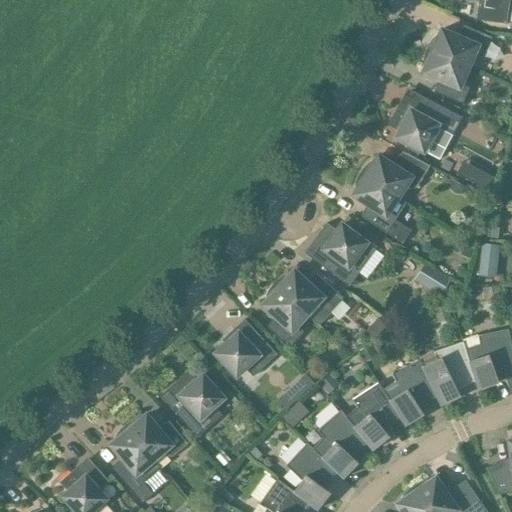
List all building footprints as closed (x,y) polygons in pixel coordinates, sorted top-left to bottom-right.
[(478,0),(476,20),(506,24),(509,0),(478,0)] [(426,49),(468,67),(473,55),(479,58),(483,56),(491,37),(469,28),(465,38),(461,39),(441,30),(438,37),(436,36),(430,42),(426,49)] [(439,95),(462,105),(470,87),(468,82),(463,80),(468,67),(426,49),(424,57),(423,66),(425,66),(422,73),(443,82),(444,85),(439,95)] [(420,151),(438,161),(443,152),(452,136),(439,129),(438,131),(435,129),(446,110),(412,91),(400,115),(395,112),(388,125),(399,131),(395,138),(407,144),(405,148),(418,155),(420,151)] [(461,118),(446,110),(435,129),(438,131),(439,129),(452,136),(461,118)] [(360,173),(398,197),(405,186),(410,190),(415,189),(430,166),(424,163),(408,155),(400,168),(396,168),(377,156),(373,162),(372,161),(365,166),(360,173)] [(398,197),(360,173),(356,180),(354,188),(356,189),(352,196),(370,208),(371,211),(365,220),(386,234),(406,203),(398,197)] [(322,239),(309,257),(348,286),(368,260),(359,253),(366,243),(341,225),(336,231),(326,224),(317,236),(322,239)] [(488,227),(487,237),(497,238),(498,228),(488,227)] [(477,275),(496,276),(498,244),(478,243),(477,275)] [(413,280),(439,296),(449,279),(423,264),(413,280)] [(343,298),(320,278),(313,286),(310,286),(293,271),(288,276),(287,275),(279,279),(273,284),(306,315),(318,326),(343,298)] [(271,332),(289,349),(302,334),(302,329),(297,325),(306,315),(273,284),(268,291),(265,299),(266,300),(261,306),(278,321),(278,325),(271,332)] [(214,354),(236,377),(245,369),(252,377),(276,355),(244,320),(233,330),(236,334),(214,354)] [(464,350),(475,381),(478,390),(497,384),(494,374),(511,370),(511,348),(508,330),(477,336),(479,345),(465,350),(464,350)] [(421,368),(436,397),(440,406),(459,397),(454,388),(475,381),(464,350),(465,350),(463,342),(433,352),(436,361),(423,367),(421,368)] [(381,391),(400,418),(405,426),(422,415),(417,407),(436,397),(421,368),(423,367),(419,360),(391,374),(395,382),(383,390),(381,391)] [(164,400),(197,437),(221,416),(214,407),(223,399),(202,376),(196,381),(188,372),(177,382),(180,386),(164,400)] [(345,418),(366,443),(372,451),(388,437),(382,430),(400,418),(381,391),(383,390),(378,383),(352,400),(357,408),(346,417),(345,418)] [(311,450),(336,472),(343,479),(357,464),(350,457),(366,443),(345,418),(346,417),(341,411),(317,431),(322,438),(312,449),(311,450)] [(124,426),(153,461),(163,452),(167,457),(172,457),(187,445),(171,426),(163,433),(160,433),(145,415),(140,420),(138,418),(131,421),(124,426)] [(153,461),(124,426),(118,432),(114,439),(115,441),(109,446),(124,463),(124,467),(115,473),(141,504),(152,495),(142,483),(159,469),(153,461)] [(487,469),(499,495),(511,492),(511,440),(508,441),(511,464),(509,467),(499,468),(497,464),(487,469)] [(293,493),(309,505),(317,510),(329,494),(321,488),(336,472),(311,450),(312,449),(307,443),(285,466),(301,482),(294,492),(293,493)] [(61,497),(74,511),(97,511),(105,506),(102,503),(105,500),(98,492),(109,483),(90,462),(74,477),(70,473),(59,483),(67,492),(61,497)] [(412,486),(429,511),(486,511),(468,485),(451,497),(448,496),(435,478),(429,482),(428,480),(420,482),(412,486)] [(303,511),(309,505),(293,493),(294,492),(277,480),(258,505),(265,510),(264,511),(303,511)] [(429,511),(412,486),(406,492),(401,499),(402,500),(396,505),(401,511),(429,511)]
